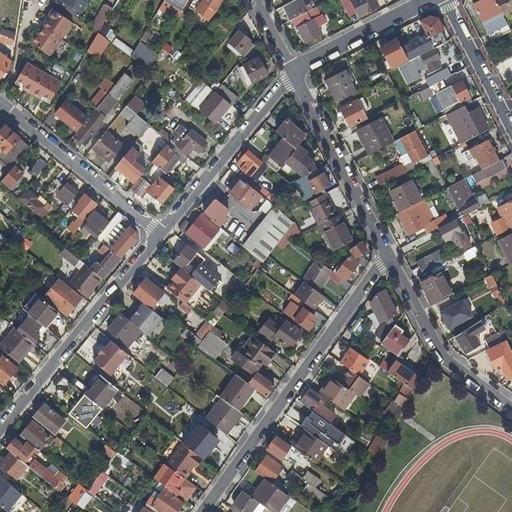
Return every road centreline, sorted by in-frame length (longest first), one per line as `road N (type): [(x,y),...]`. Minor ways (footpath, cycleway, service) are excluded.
road 1 (residential): [(386,257),(206,511)]
road 2 (residential): [(160,230),(0,426)]
road 3 (residential): [(293,72),(386,257)]
road 4 (residential): [(293,72),(160,230)]
road 5 (residential): [(3,105),(160,230)]
road 6 (residential): [(386,257),(443,357),(511,407)]
road 7 (residential): [(431,0),(293,72)]
road 8 (residential): [(511,127),(447,0)]
